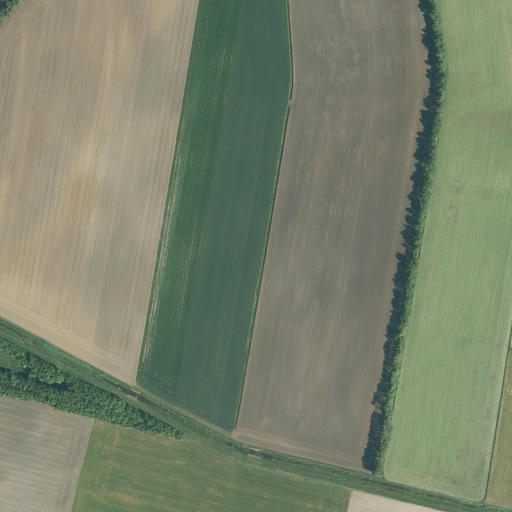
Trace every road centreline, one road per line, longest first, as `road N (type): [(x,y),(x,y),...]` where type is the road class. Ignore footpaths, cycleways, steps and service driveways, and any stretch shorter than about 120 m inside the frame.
road 1 (track): [(0,321),(235,442),(511,509)]
road 2 (track): [(0,334),(227,453),(458,511)]
